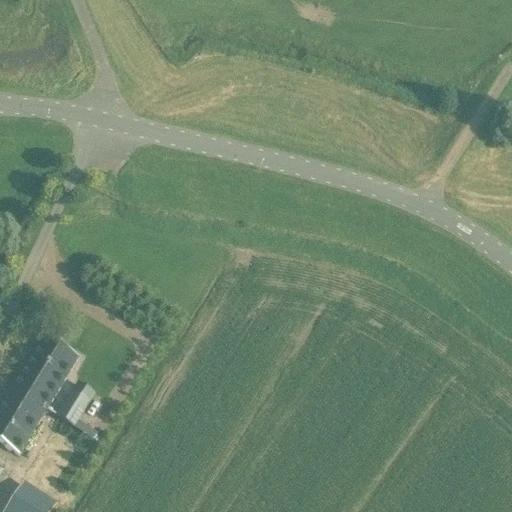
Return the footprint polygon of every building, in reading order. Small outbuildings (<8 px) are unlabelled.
[(0,445),(18,457),(78,359),(42,337),(10,390),(15,392),(8,404),(3,401),(0,405),(0,445)] [(72,391),(56,418),(73,429),(89,402),(72,391)] [(78,422),(74,429),(94,442),(98,435),(78,422)] [(32,470),(56,480),(72,442),(47,431),(32,470)] [(21,482),(1,511),(32,511),(42,495),(21,482)]
